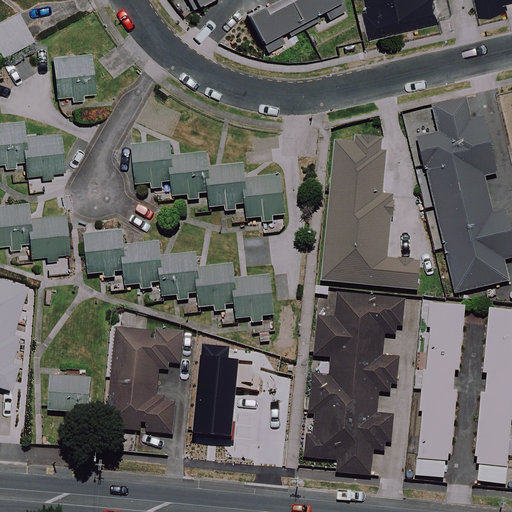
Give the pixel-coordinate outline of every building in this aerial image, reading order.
[(340,4),(338,0),(280,0),(248,18),(268,56),(282,48),(279,41),(315,22),(313,18),(340,4)] [(367,0),(370,11),(367,11),(373,37),(440,21),(435,0),(367,0)] [(511,0),(475,0),(480,18),(509,11),(506,0),(507,0),(511,0)] [(34,43),(19,16),(0,26),(0,55),(3,60),(34,43)] [(98,94),(92,54),(52,59),(58,100),(98,94)] [(473,118),(469,100),(429,109),(435,136),(417,140),(454,296),(510,283),(505,260),(511,258),(511,234),(506,211),(498,213),(489,177),(500,174),(486,115),(473,118)] [(27,138),(26,125),(0,126),(0,171),(29,170),(27,138)] [(29,170),(29,183),(64,181),(61,136),(27,138),(29,170)] [(381,197),(387,144),(336,139),(322,283),(418,293),(420,264),(387,260),(393,198),(381,197)] [(172,160),(170,146),(133,149),(137,193),(174,190),(172,160)] [(209,168),(208,157),(172,160),(174,190),(176,203),(212,199),(209,168)] [(244,181),(242,165),(209,168),(212,199),(213,212),(246,209),(244,181)] [(246,209),(248,224),(288,220),(284,178),(244,181),(246,209)] [(29,219),(28,206),(0,207),(0,252),(31,250),(29,219)] [(31,250),(31,262),(68,260),(66,217),(29,219),(31,250)] [(123,246),(122,233),(85,235),(88,284),(111,283),(111,294),(126,293),(123,246)] [(161,258),(161,243),(123,246),(126,293),(148,291),(149,306),(164,305),(164,299),(161,258)] [(199,267),(198,256),(161,258),(164,299),(177,298),(178,306),(188,305),(189,316),(202,316),(202,311),(199,267)] [(233,277),(233,265),(199,267),(202,311),(214,310),(214,318),(225,317),(225,326),(236,326),(236,319),(233,277)] [(236,319),(250,318),(251,327),(263,326),(262,317),(275,317),(273,275),(233,277),(236,319)] [(406,301),(338,296),(337,318),(316,316),(309,415),(314,416),(313,438),(309,438),(307,460),(338,462),(337,474),(371,477),(373,451),(390,452),(392,416),(376,414),(378,391),(396,392),(398,359),(382,358),(384,333),(403,334),(406,301)] [(465,308),(432,305),(417,478),(449,481),(465,308)] [(24,311),(0,309),(0,337),(22,339),(24,311)] [(511,312),(487,310),(476,484),(506,486),(511,421),(511,312)] [(183,335),(117,330),(109,430),(173,435),(176,403),(155,401),(158,364),(181,366),(183,335)] [(9,355),(0,354),(0,395),(6,396),(9,355)] [(259,379),(218,375),(212,443),(254,446),(259,379)] [(94,380),(47,377),(45,413),(92,415),(94,380)] [(138,437),(123,436),(121,453),(136,455),(138,437)]
